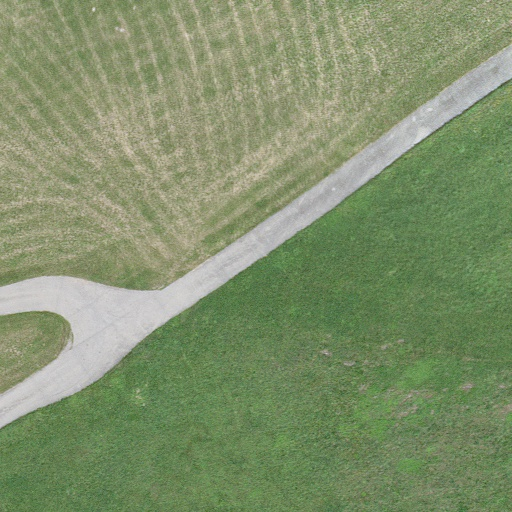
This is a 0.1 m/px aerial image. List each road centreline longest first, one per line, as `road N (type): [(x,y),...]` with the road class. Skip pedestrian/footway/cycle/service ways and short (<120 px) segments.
road 1 (track): [(0,401),(511,62)]
road 2 (track): [(139,314),(72,289),(0,298)]
